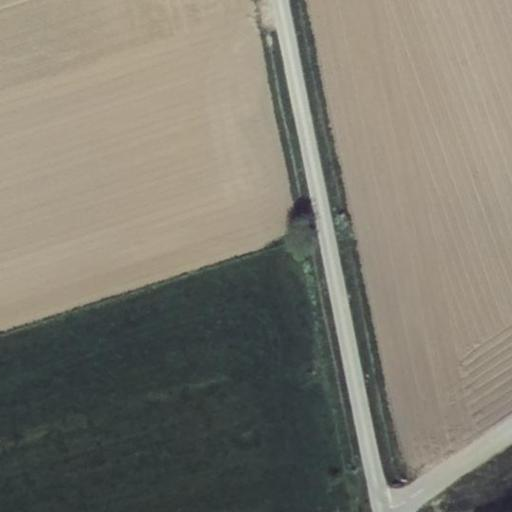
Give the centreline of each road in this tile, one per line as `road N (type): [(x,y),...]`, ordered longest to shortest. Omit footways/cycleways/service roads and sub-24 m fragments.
road 1 (unclassified): [(383,511),(279,0)]
road 2 (unclassified): [(389,511),(511,429)]
